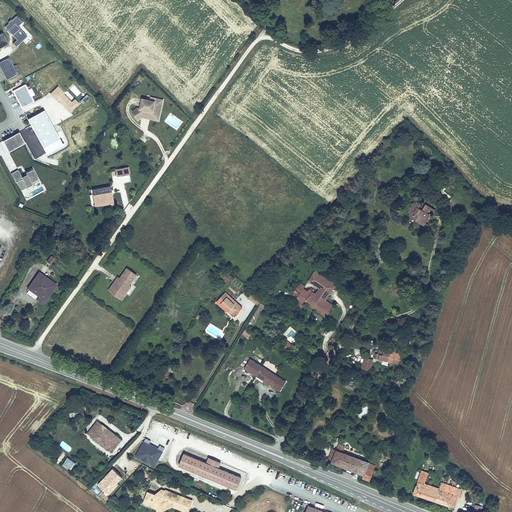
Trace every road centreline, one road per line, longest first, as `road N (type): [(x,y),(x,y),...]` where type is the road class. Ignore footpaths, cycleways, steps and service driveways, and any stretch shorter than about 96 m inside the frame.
road 1 (primary): [(422,511),(226,434)]
road 2 (primary): [(226,434),(399,511)]
road 3 (primary): [(226,434),(108,386)]
